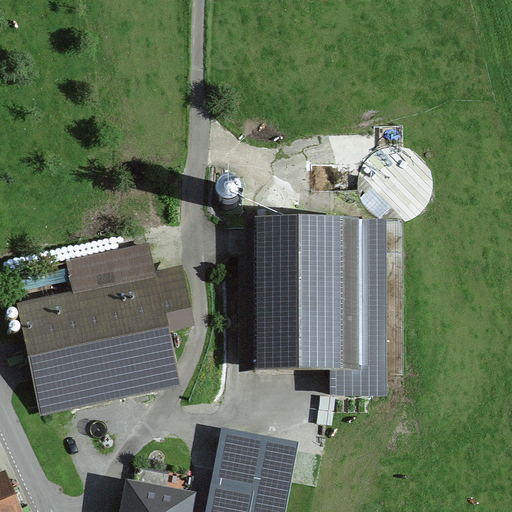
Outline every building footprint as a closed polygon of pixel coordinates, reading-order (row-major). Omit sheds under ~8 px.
[(366,157),(364,217),(429,220),(431,159),(366,157)] [(239,216),(240,188),(227,187),(226,215),(239,216)] [(380,225),(247,226),(248,371),(330,370),(330,396),(381,395),(380,225)] [(66,295),(19,305),(42,410),(173,381),(161,327),(179,323),(167,270),(147,274),(139,241),(58,258),(66,295)] [(208,506),(128,491),(123,511),(276,511),(282,484),(258,479),(265,442),(222,434),(208,506)] [(0,511),(13,511),(0,481),(0,511)]
